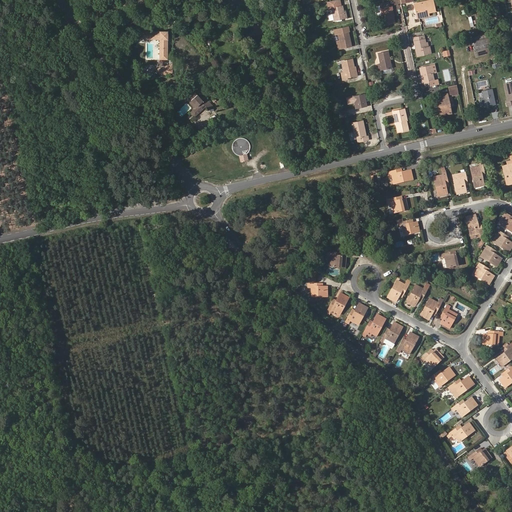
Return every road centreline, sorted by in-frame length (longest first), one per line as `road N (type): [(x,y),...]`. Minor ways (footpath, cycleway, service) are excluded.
road 1 (residential): [(210,211),(256,265),(379,370),(479,511)]
road 2 (residential): [(384,152),(375,106),(418,96),(405,34),(362,43),(352,0)]
road 3 (unclassified): [(196,188),(59,0)]
road 4 (tertiary): [(191,204),(0,240)]
road 5 (tertiary): [(384,152),(216,196)]
road 6 (tertiary): [(511,124),(384,152)]
